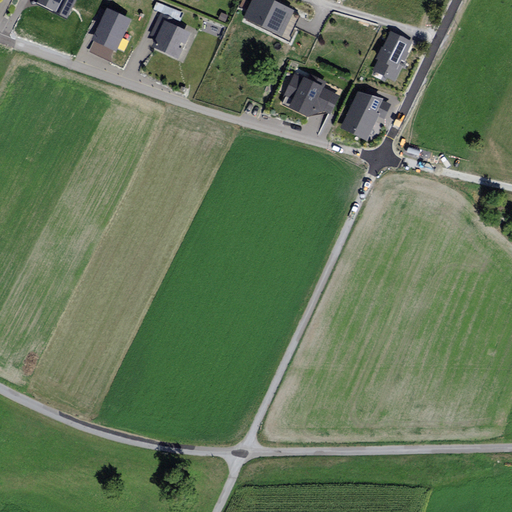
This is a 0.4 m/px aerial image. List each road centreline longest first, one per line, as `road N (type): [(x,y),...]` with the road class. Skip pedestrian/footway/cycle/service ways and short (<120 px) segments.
road 1 (unclassified): [(0,38),(181,103),(380,157)]
road 2 (unclassified): [(380,157),(242,453)]
road 3 (unclassified): [(242,453),(511,449)]
road 4 (unclassified): [(0,388),(84,428),(141,444),(242,453)]
road 5 (residential): [(455,0),(380,157)]
road 6 (unclassified): [(380,157),(511,188)]
